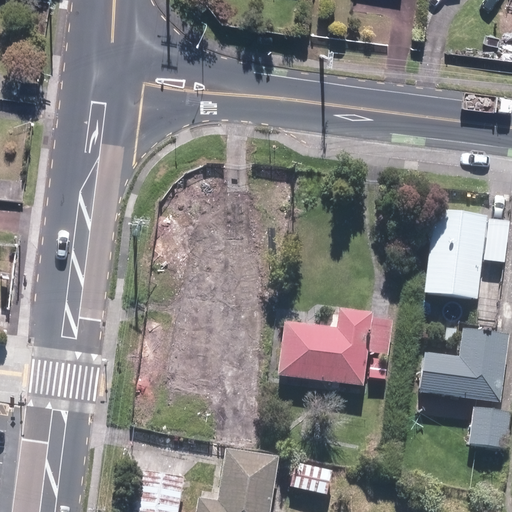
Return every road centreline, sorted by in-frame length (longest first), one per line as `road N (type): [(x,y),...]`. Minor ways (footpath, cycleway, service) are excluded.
road 1 (secondary): [(107,97),(44,511)]
road 2 (secondary): [(238,94),(511,127)]
road 3 (secondary): [(113,55),(211,68),(238,94)]
road 4 (secondary): [(238,94),(201,108),(107,97)]
